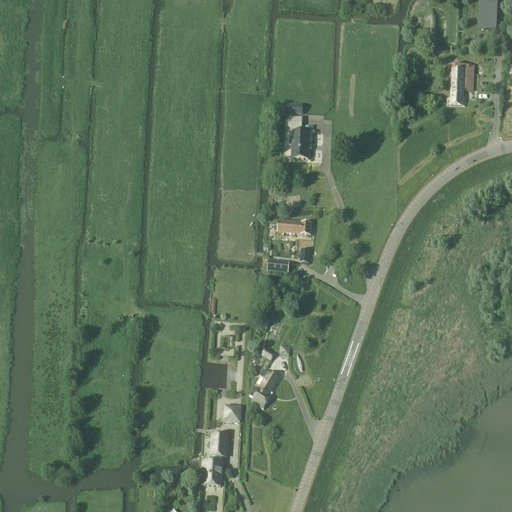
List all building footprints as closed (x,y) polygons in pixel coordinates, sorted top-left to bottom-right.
[(473,92),(474,67),(449,66),(448,85),(451,85),(451,100),(446,100),(446,107),(466,108),(466,99),(462,99),(463,92),(473,92)] [(302,104),(285,104),(285,115),(302,116),(302,104)] [(291,147),(291,160),(308,161),(308,151),(310,151),(311,134),(299,134),(299,129),(301,129),(301,120),(288,119),(288,129),(292,129),(292,134),(292,139),(289,139),(289,147),(291,147)] [(310,237),(311,225),(278,223),(277,234),(281,234),(281,236),(283,236),(283,234),(310,237)] [(309,252),(300,251),(299,264),(308,265),(309,252)] [(268,262),(267,272),(284,274),(285,264),(268,262)] [(289,349),(280,349),(279,358),(289,358),(289,349)] [(270,363),(274,356),(265,351),(261,357),(270,363)] [(265,381),(254,401),(252,405),(263,411),(268,402),(266,401),(278,380),(263,371),(259,378),(265,381)] [(226,422),(227,424),(239,424),(241,423),(241,411),(240,410),(228,409),(226,410),(226,422)] [(227,459),(228,438),(216,437),(211,436),(209,458),(215,459),(215,464),(206,463),(206,465),(204,465),(203,473),(206,473),(205,487),(221,489),(223,464),(221,464),(221,459),(227,459)]
